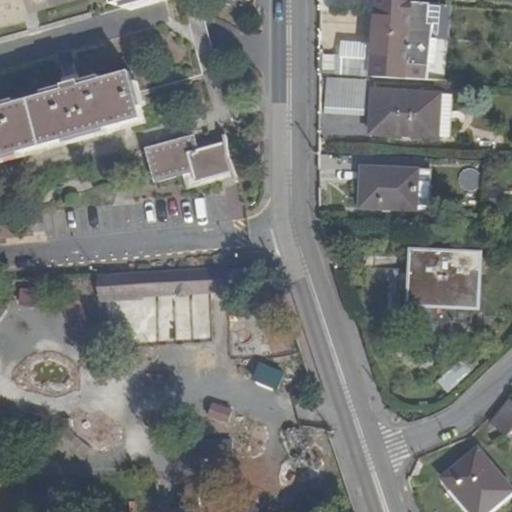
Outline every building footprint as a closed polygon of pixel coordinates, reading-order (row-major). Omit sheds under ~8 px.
[(428,2),(397,0),(377,0),(372,62),(408,66),(431,68),(434,23),(427,22),(428,2)] [(335,58),(319,57),(319,73),(335,74),(335,58)] [(0,159),(146,119),(133,72),(0,109),(0,159)] [(328,78),(325,118),(365,120),(368,80),(328,78)] [(442,93),(373,89),(371,134),(432,138),(433,113),(441,113),(442,93)] [(454,94),(442,93),(441,113),(433,113),(432,138),(452,139),(454,94)] [(235,173),(227,143),(199,150),(195,136),(148,150),(157,183),(194,173),(197,184),(235,173)] [(461,189),(478,188),(477,168),(460,169),(461,189)] [(419,210),(420,171),(363,169),(362,209),(419,210)] [(481,309),(483,254),(412,250),(410,306),(481,309)] [(276,268),(231,270),(233,292),(277,289),(276,268)] [(231,270),(231,269),(101,275),(102,303),(106,303),(145,301),(145,298),(159,297),(176,296),(193,296),(212,295),(229,294),(233,294),(233,292),(231,270)] [(50,291),(22,289),(21,303),(49,305),(50,291)] [(0,318),(8,306),(0,300),(0,318)] [(92,325),(80,300),(67,306),(79,332),(92,325)] [(261,364),(255,380),(278,390),(285,374),(261,364)] [(235,411),(208,397),(202,410),(199,415),(226,429),(235,411)] [(507,435),(511,428),(511,400),(511,399),(491,423),(507,435)] [(56,420),(28,413),(24,427),(52,435),(56,420)] [(73,428),(72,419),(64,420),(65,430),(67,434),(74,443),(82,450),(90,455),(94,448),(87,443),(79,437),(73,428)] [(209,440),(209,457),(237,458),(237,441),(209,440)] [(473,511),(489,511),(511,492),(511,487),(480,449),(445,478),(473,511)] [(45,482),(27,482),(28,493),(45,493),(45,482)] [(204,497),(188,488),(180,501),(196,510),(204,497)]
